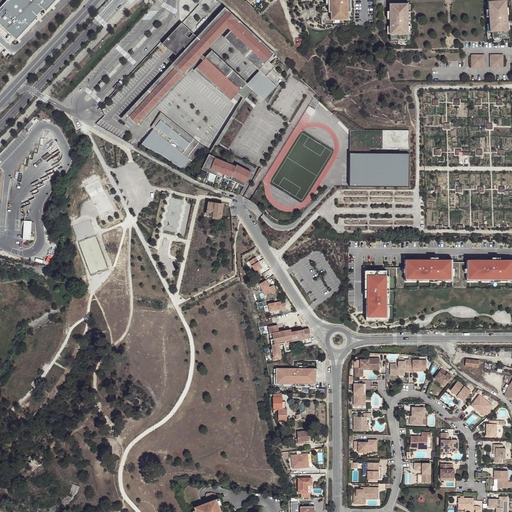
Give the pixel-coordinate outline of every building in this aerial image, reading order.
[(7,0),(0,8),(0,25),(16,40),(37,18),(36,17),(42,10),(45,12),(56,0),(7,0)] [(328,0),(329,5),(329,13),(331,13),(331,21),(333,21),(339,21),(348,21),(348,13),(348,8),(351,8),(350,0),(328,0)] [(392,5),(390,5),(391,12),(391,20),(391,27),(391,28),(393,28),(393,31),(391,31),(391,34),(391,35),(392,43),(399,42),(407,42),(407,35),(410,35),(410,34),(410,27),(410,20),(410,13),(410,12),(407,12),(407,11),(407,5),(405,5),(404,5),(398,5),(398,1),(392,1),(392,5)] [(492,2),(491,2),(491,8),(491,9),(490,9),(490,10),(490,17),(491,25),(491,32),(493,32),(494,39),(495,39),(502,39),(510,38),(509,31),(508,23),(508,16),(507,8),(506,1),(499,1),(495,2),(492,2)] [(226,9),(199,39),(200,40),(227,10),(226,9)] [(195,72),(232,103),(239,95),(239,96),(243,107),(220,144),(230,150),(249,119),(259,102),(252,95),(254,92),(269,105),(280,89),(266,76),(275,67),(268,61),(274,54),(227,10),(200,40),(199,39),(183,25),(164,46),(177,57),(185,48),(188,51),(123,122),(126,124),(131,119),(139,126),(143,121),(199,59),(202,61),(204,63),(195,72)] [(472,55),(472,68),(484,68),(484,55),(472,55)] [(490,55),(490,68),(503,68),(503,55),(490,55)] [(199,59),(143,121),(145,123),(202,61),(199,59)] [(333,115),(350,131),(349,187),(409,187),(409,154),(399,153),(370,153),(370,148),(399,148),(410,149),(409,131),(357,130),(336,113),(333,115)] [(154,130),(143,143),(145,144),(148,145),(151,147),(154,149),(155,150),(156,151),(157,152),(159,153),(160,154),(161,154),(165,156),(170,158),(174,160),(178,163),(182,165),(185,169),(192,160),(190,158),(200,145),(162,115),(157,122),(160,124),(154,130)] [(157,122),(151,128),(154,130),(160,124),(157,122)] [(145,144),(143,143),(141,145),(143,145),(144,145),(146,146),(147,147),(149,147),(150,148),(151,149),(153,150),(154,151),(155,152),(156,153),(157,155),(158,155),(160,156),(161,156),(164,158),(168,159),(172,162),(176,164),(180,167),(183,170),(184,170),(185,169),(182,165),(178,163),(174,160),(170,158),(165,156),(161,154),(160,154),(159,153),(157,152),(156,151),(155,150),(154,149),(151,147),(148,145),(145,144)] [(192,160),(185,169),(184,170),(188,173),(206,149),(200,145),(190,158),(192,160)] [(220,161),(212,157),(209,162),(207,161),(202,170),(231,182),(232,181),(237,183),(245,188),(252,174),(237,166),(236,168),(220,161)] [(112,208),(108,199),(104,201),(103,198),(96,201),(98,206),(97,207),(100,214),(112,208)] [(223,205),(210,203),(208,216),(214,217),(214,219),(221,219),(223,205)] [(259,271),(263,269),(256,258),(249,262),(256,273),(253,274),(255,278),(261,275),(259,271)] [(445,260),(404,260),(404,276),(411,277),(411,279),(418,279),(418,278),(425,278),(425,279),(444,279),(444,278),(452,278),(452,276),(452,269),(452,262),(445,262),(445,260)] [(466,273),(466,277),(473,277),(473,279),(481,279),(481,278),(487,278),(487,280),(506,280),(506,278),(511,278),(511,262),(507,262),(507,260),(466,260),(466,269),(466,273)] [(384,270),(367,270),(367,283),(367,319),(383,320),(383,316),(386,316),(386,276),(384,276),(384,270)] [(259,285),(266,296),(272,293),(273,294),(277,292),(273,286),(270,288),(266,281),(259,285)] [(270,312),(283,310),(283,311),(287,310),(286,304),(282,304),(281,302),(269,305),(270,312)] [(280,344),(311,338),(309,329),(291,332),(291,329),(280,332),(278,326),(269,328),(270,336),(273,335),(274,339),(271,340),(274,359),(282,357),(280,344)] [(373,360),(360,360),(360,369),(355,369),(355,375),(363,375),(363,369),(369,369),(369,368),(373,368),(373,371),(380,371),(380,359),(373,359),(373,360)] [(409,370),(409,360),(406,360),(405,362),(401,362),(400,362),(400,366),(397,366),(397,364),(391,364),(390,375),(399,376),(399,374),(405,374),(405,373),(405,370),(409,370)] [(417,360),(409,360),(409,370),(409,372),(413,372),(413,370),(418,370),(418,368),(426,369),(427,369),(427,360),(417,360)] [(479,361),(466,360),(465,363),(465,367),(478,369),(479,361)] [(309,390),(316,390),(316,369),(279,369),(279,367),(277,367),(277,369),(277,384),(283,384),(295,384),(309,384),(309,386),(309,390)] [(277,384),(277,369),(274,369),(274,386),(284,386),(283,384),(277,384)] [(452,378),(442,370),(435,380),(445,387),(452,378)] [(445,387),(435,380),(432,382),(442,390),(445,387)] [(459,395),(458,397),(465,402),(472,392),(458,382),(452,390),(459,395)] [(363,404),(364,385),(354,384),(354,403),(363,404)] [(366,385),(364,385),(363,404),(354,403),(354,406),(365,406),(365,404),(366,385)] [(477,408),(487,416),(494,406),(480,396),(472,407),(475,410),(477,408)] [(283,398),(274,398),(273,414),(276,414),(276,410),(279,410),(279,422),(288,422),(288,416),(286,416),(286,410),(283,409),(283,398)] [(425,408),(412,408),(412,416),(412,425),(423,426),(423,417),(425,417),(425,408)] [(485,417),(487,416),(477,408),(475,410),(485,417)] [(366,432),(366,425),(366,418),(372,418),(372,414),(365,414),(365,418),(355,417),(354,431),(366,432)] [(501,422),(491,421),(491,425),(488,425),(488,431),(489,430),(489,433),(488,433),(488,438),(498,438),(498,426),(501,426),(501,422)] [(299,444),(311,442),(311,437),(309,437),(309,431),(298,432),(298,439),(299,444)] [(418,439),(418,437),(411,437),(410,449),(418,449),(418,448),(427,448),(427,438),(431,438),(431,434),(422,434),(422,437),(420,437),(420,439),(418,439)] [(449,434),(441,434),(441,453),(447,453),(447,449),(458,449),(458,441),(452,441),(449,441),(449,439),(449,434)] [(361,442),(354,442),(354,450),(358,450),(358,453),(368,453),(368,452),(375,452),(375,441),(368,440),(368,442),(368,443),(365,443),(361,443),(361,442)] [(498,450),(498,454),(498,460),(496,460),(496,465),(504,465),(504,460),(507,460),(507,450),(504,450),(504,446),(495,446),(495,450),(498,450)] [(305,454),(291,456),(292,469),(307,468),(306,464),(305,464),(305,463),(306,459),(305,454)] [(31,456),(29,457),(29,461),(31,466),(37,462),(34,458),(33,459),(31,456)] [(37,462),(31,466),(25,470),(29,478),(49,466),(44,457),(37,462)] [(380,464),(368,464),(368,473),(368,480),(369,480),(377,480),(378,480),(379,475),(377,475),(377,472),(379,473),(379,468),(380,468),(380,464)] [(422,476),(422,484),(431,484),(431,465),(415,464),(415,470),(421,471),(423,471),(423,474),(424,474),(424,476),(422,476)] [(448,479),(455,479),(455,470),(454,470),(454,465),(441,465),(441,481),(448,481),(448,479)] [(81,468),(49,466),(51,467),(52,469),(53,470),(53,472),(54,473),(54,475),(54,477),(53,478),(53,480),(52,482),(49,483),(47,484),(47,485),(45,487),(42,487),(38,486),(34,484),(31,482),(29,478),(21,509),(24,511),(27,511),(57,511),(61,511),(66,507),(71,503),(75,498),(78,493),(80,487),(82,481),(82,475),(81,468)] [(51,467),(49,466),(29,478),(31,482),(34,484),(38,486),(42,487),(45,487),(47,485),(47,484),(49,483),(52,482),(53,480),(53,478),(54,477),(54,475),(54,473),(53,472),(53,470),(52,469),(51,467)] [(498,477),(498,481),(499,481),(499,490),(509,490),(510,473),(496,473),(496,477),(498,477)] [(311,478),(298,478),(298,493),(307,493),(307,483),(311,483),(311,478)] [(364,491),(361,490),(357,491),(357,494),(354,493),(354,504),(360,505),(360,503),(363,503),(364,501),(364,498),(366,498),(366,494),(378,494),(379,489),(364,488),(364,491)] [(360,503),(360,505),(366,505),(366,503),(366,500),(372,500),(372,498),(379,498),(378,494),(366,494),(366,498),(364,498),(364,501),(363,503),(360,503)] [(500,500),(490,500),(490,508),(498,508),(501,508),(501,511),(508,511),(509,497),(504,497),(501,500),(500,500)] [(460,500),(458,500),(458,510),(465,510),(465,511),(474,511),(474,508),(474,500),(464,500),(460,500)]
